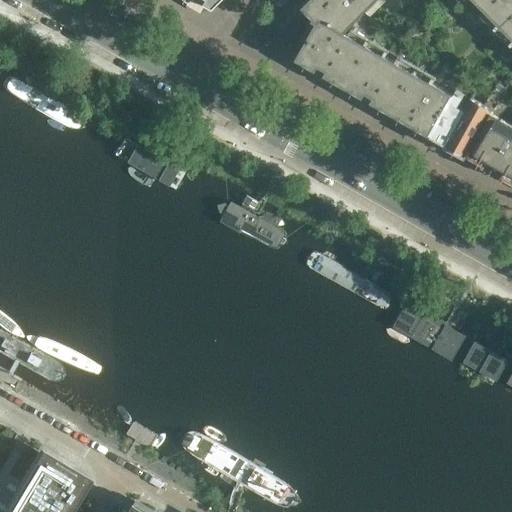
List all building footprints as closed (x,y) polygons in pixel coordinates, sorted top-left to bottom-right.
[(309,0),(302,7),(304,9),(303,11),(303,12),(303,13),(303,14),(303,15),(303,16),(304,17),(305,17),(306,18),(308,18),(309,18),(310,18),(312,17),(313,19),(312,21),(317,24),(320,18),(346,32),(367,11),(371,15),(385,0),(309,0)] [(511,0),(473,0),(511,38),(511,0)] [(343,87),(367,45),(346,32),(320,18),(317,24),(312,21),(294,52),(299,55),(296,59),(317,71),(319,67),(327,71),(324,76),(343,87)] [(391,113),(414,72),(396,61),(399,56),(389,51),(386,55),(367,45),(343,87),(391,113)] [(431,136),(455,95),(454,94),(414,72),(391,113),(431,137),(432,136),(431,136)] [(8,89),(8,91),(23,102),(73,130),(75,130),(76,130),(78,131),(80,130),(81,130),(83,129),(84,128),(85,127),(86,126),(86,124),(86,122),(86,120),(85,119),(84,117),(83,116),(82,114),(34,86),(16,78),(14,79),(13,80),(12,81),(10,82),(9,83),(9,84),(8,86),(8,87),(8,89)] [(467,156),(498,100),(504,90),(498,86),(484,105),(472,98),(465,110),(446,144),(467,156)] [(446,144),(465,110),(459,106),(465,95),(457,90),(454,94),(455,95),(431,136),(432,136),(446,143),(445,144),(446,144)] [(511,107),(498,100),(467,156),(482,164),(511,182),(511,107)] [(127,140),(116,159),(177,193),(187,175),(127,140)] [(223,223),(283,254),(295,228),(238,198),(220,206),(223,223)] [(388,314),(399,296),(322,250),(311,267),(388,314)] [(452,364),(468,335),(407,301),(391,329),(452,364)] [(511,361),(474,341),(460,366),(500,389),(511,368),(511,361)] [(196,435),(186,440),(185,453),(288,510),(300,507),(298,495),(196,435)] [(68,511),(87,481),(89,478),(69,465),(66,469),(58,464),(61,460),(40,448),(1,511),(68,511)] [(157,511),(137,500),(136,501),(129,511),(157,511)]
